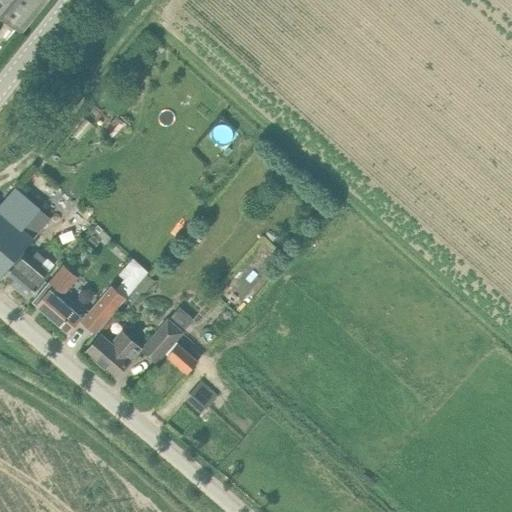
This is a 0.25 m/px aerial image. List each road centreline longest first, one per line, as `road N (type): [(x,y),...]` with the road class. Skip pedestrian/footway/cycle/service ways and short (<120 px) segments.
road 1 (unclassified): [(231,511),(0,314)]
road 2 (unclassified): [(0,108),(88,0)]
